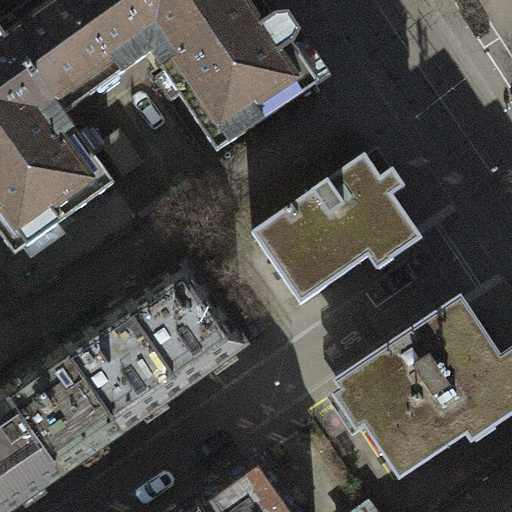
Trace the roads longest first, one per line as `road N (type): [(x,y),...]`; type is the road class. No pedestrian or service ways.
road 1 (residential): [(511,219),(91,511)]
road 2 (residential): [(414,56),(0,339)]
road 3 (unclassified): [(414,56),(511,199)]
